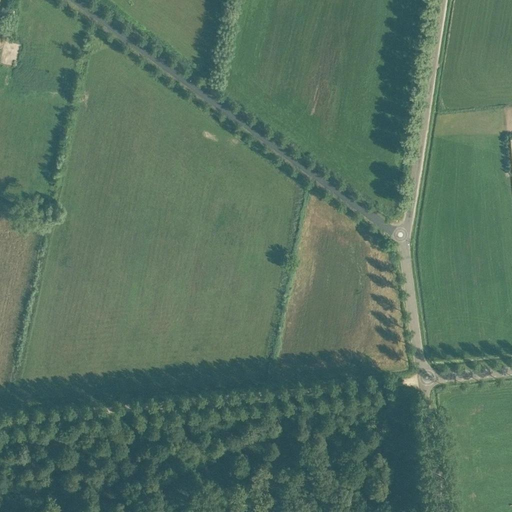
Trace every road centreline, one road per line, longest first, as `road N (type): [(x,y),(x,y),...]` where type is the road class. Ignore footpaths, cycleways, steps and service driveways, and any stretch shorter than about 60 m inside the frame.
road 1 (track): [(411,377),(0,423)]
road 2 (unclassified): [(396,242),(72,0)]
road 3 (unclassified): [(396,242),(431,0)]
road 4 (unclassified): [(411,377),(396,242)]
road 5 (unclassified): [(432,511),(411,377)]
